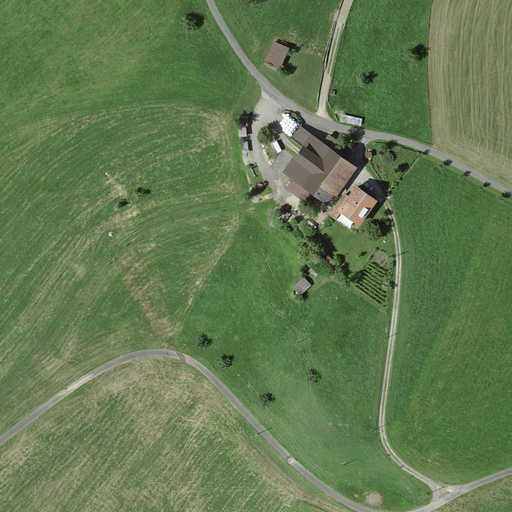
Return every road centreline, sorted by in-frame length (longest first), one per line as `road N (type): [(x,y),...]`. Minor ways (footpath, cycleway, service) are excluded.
road 1 (track): [(0,441),(109,365),(174,355),(210,377),(322,487),(377,511)]
road 2 (track): [(452,495),(403,468),(382,437),(398,257),(392,211),(359,157),(370,133)]
road 3 (track): [(211,0),(217,24),(250,72),(308,121),(419,147),(511,193)]
road 4 (track): [(321,124),(333,46),(351,0)]
